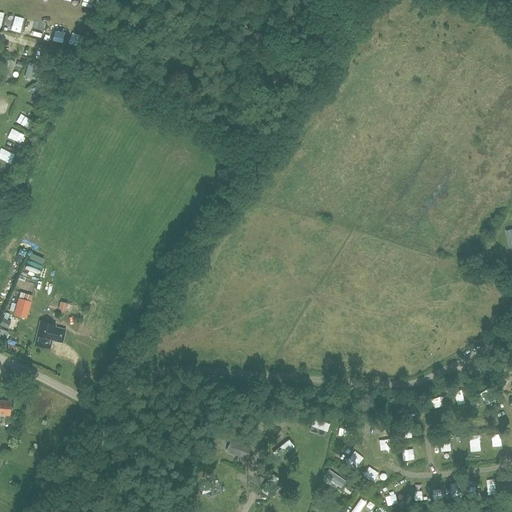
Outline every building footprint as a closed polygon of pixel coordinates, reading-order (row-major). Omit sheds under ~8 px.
[(31,120),(37,113),(30,108),(25,116),(31,120)] [(25,140),(29,132),(22,128),(17,136),(25,140)] [(16,159),(18,151),(7,148),(5,156),(16,159)] [(30,267),(47,274),(51,263),(34,256),(30,267)] [(26,319),(31,302),(18,298),(13,315),(26,319)] [(78,309),(81,302),(70,298),(67,305),(78,309)] [(60,301),(58,309),(64,311),(66,303),(60,301)] [(0,323),(0,325),(7,329),(10,321),(3,318),(0,323)] [(39,322),(34,345),(50,349),(52,341),(63,343),(66,330),(55,327),(55,325),(39,322)] [(9,326),(8,334),(15,335),(16,327),(9,326)] [(464,409),(471,407),(468,398),(462,400),(464,409)] [(0,415),(9,416),(10,401),(0,400),(0,415)] [(308,425),(327,431),(330,422),(311,416),(308,425)] [(501,432),(500,446),(511,446),(511,432),(501,432)] [(289,439),(273,452),(279,459),(295,446),(289,439)] [(246,458),(249,448),(233,442),(230,452),(246,458)] [(379,472),(385,465),(378,459),(372,466),(379,472)] [(271,473),(259,490),(267,495),(278,478),(271,473)] [(220,488),(217,479),(198,487),(201,495),(220,488)] [(396,499),(404,496),(401,489),(393,492),(396,499)] [(286,511),(300,511),(299,502),(284,503),(284,511),(286,511)]
